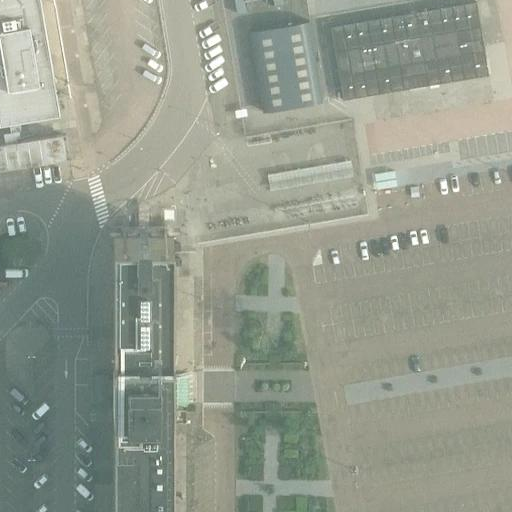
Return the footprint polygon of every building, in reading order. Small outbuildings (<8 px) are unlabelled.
[(0,0),(0,124),(61,114),(41,0),(0,0)] [(488,75),(476,2),(331,27),(343,99),(488,75)] [(263,112),(324,102),(310,21),(249,31),(263,112)] [(0,144),(0,168),(65,158),(61,134),(0,144)] [(111,511),(171,511),(171,381),(171,237),(150,237),(150,233),(136,232),(136,237),(114,237),(111,511)]
